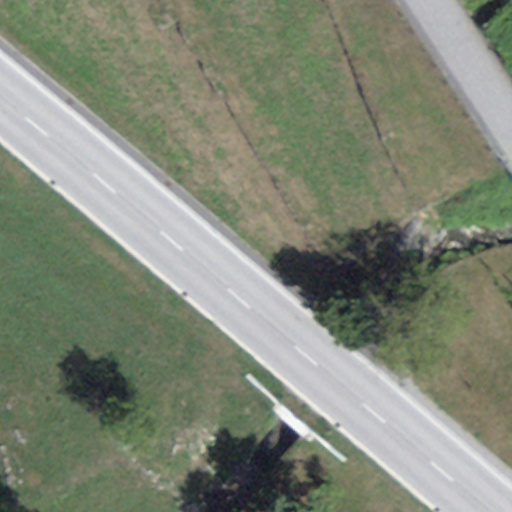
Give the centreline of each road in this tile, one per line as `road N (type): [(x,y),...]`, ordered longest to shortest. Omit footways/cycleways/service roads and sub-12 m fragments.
road 1 (secondary): [(473,511),(0,109)]
road 2 (residential): [(422,0),(511,137)]
